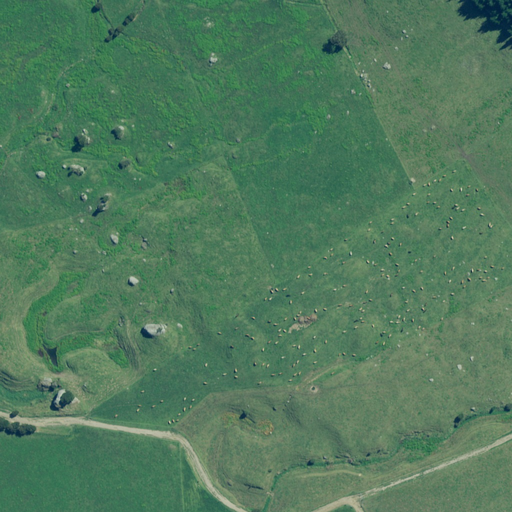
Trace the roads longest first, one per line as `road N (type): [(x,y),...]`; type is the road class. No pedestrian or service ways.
road 1 (track): [(0,416),(166,434),(195,504),(267,511)]
road 2 (track): [(296,511),(511,408)]
